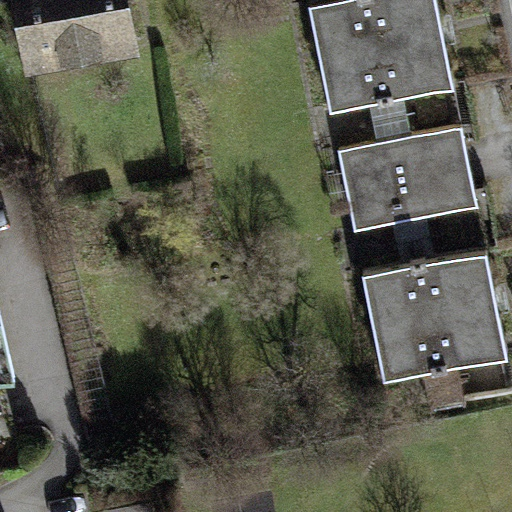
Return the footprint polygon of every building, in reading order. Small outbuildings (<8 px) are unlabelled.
[(141,0),(8,0),(20,73),(150,52),(141,0)] [(431,0),(369,0),(305,12),(325,119),(450,96),(431,0)] [(463,128),(338,152),(356,244),(480,220),(463,128)] [(485,248),(361,271),(381,378),(505,355),(485,248)] [(0,378),(10,378),(0,264),(0,378)]
